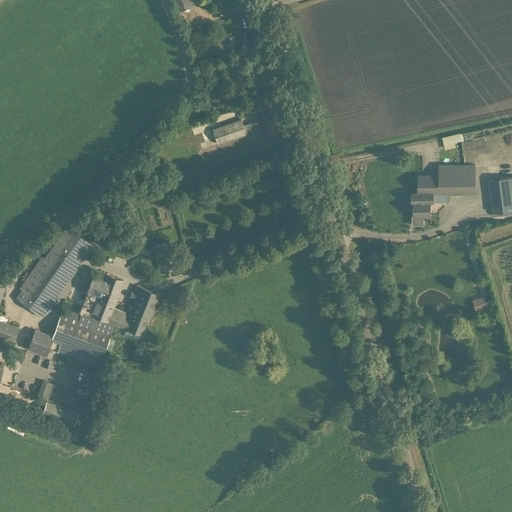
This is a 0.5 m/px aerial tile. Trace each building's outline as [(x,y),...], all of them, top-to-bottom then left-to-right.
[(265,106),(271,104),(268,97),(263,99),(265,106)] [(228,119),(229,122),(191,136),(194,145),(210,139),(212,145),(218,143),(218,144),(246,134),(246,132),(256,129),(259,135),(281,128),(277,114),(243,124),(240,115),(228,119)] [(455,146),(455,141),(463,139),(462,131),(442,135),(444,148),(455,146)] [(439,175),(418,175),(418,192),(429,192),(429,193),(447,192),(447,174),(452,174),(452,164),(439,164),(439,175)] [(447,174),(447,192),(475,192),(475,176),(475,164),(452,164),(452,174),(447,174)] [(511,176),(501,178),(489,179),(493,212),(511,209),(511,176)] [(429,201),(429,193),(429,192),(418,192),(411,192),(411,201),(413,201),(413,214),(412,214),(412,223),(422,224),(422,214),(430,214),(430,201),(429,201)] [(64,230),(22,289),(17,297),(41,316),(64,283),(66,284),(91,249),(64,230)] [(153,245),(155,253),(161,273),(178,269),(172,248),(171,249),(172,247),(172,243),(169,243),(169,241),(153,245)] [(142,334),(158,292),(140,285),(136,283),(132,292),(134,292),(126,311),(113,307),(124,279),(121,278),(96,269),(81,310),(94,315),(94,318),(64,307),(54,335),(35,328),(27,348),(46,355),(48,348),(99,367),(113,326),(106,324),(107,320),(126,328),(123,335),(125,335),(135,339),(137,338),(138,338),(140,337),(141,335),(142,334)] [(487,294),(480,297),(483,308),(490,306),(487,294)] [(0,319),(0,337),(14,342),(19,326),(0,319)] [(40,387),(37,395),(46,399),(49,391),(40,387)]
